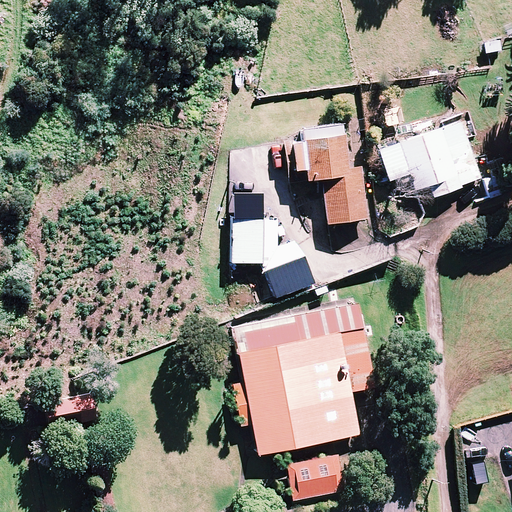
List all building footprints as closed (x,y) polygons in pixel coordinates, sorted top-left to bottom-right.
[(500,37),(478,42),(481,55),(503,50),(500,37)] [(478,179),(459,120),(375,147),(394,206),(430,194),(478,179)] [(297,127),(299,137),(281,140),(287,181),(319,176),(325,221),(364,216),(356,162),(345,164),(341,136),(339,121),(297,127)] [(274,216),(230,216),(229,261),(260,260),(263,266),(226,281),(235,303),(254,296),(257,303),(312,281),(295,239),(274,247),(274,216)] [(387,239),(314,266),(321,284),(393,257),(387,239)] [(356,310),(230,334),(252,452),(356,432),(347,383),(369,379),(356,310)] [(95,418),(89,391),(44,401),(50,427),(95,418)] [(332,448),(283,457),(289,491),(338,481),(332,448)] [(104,462),(90,465),(99,511),(113,509),(104,462)]
